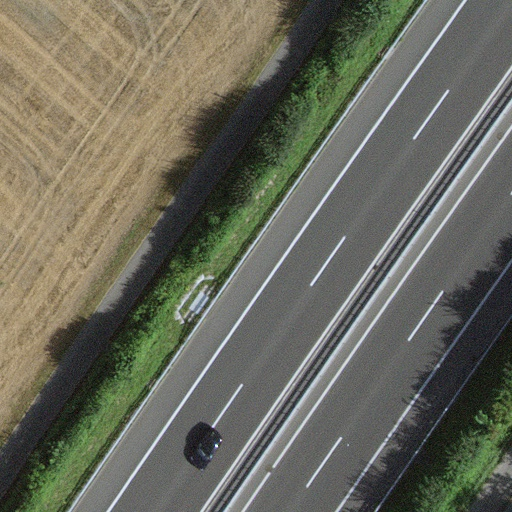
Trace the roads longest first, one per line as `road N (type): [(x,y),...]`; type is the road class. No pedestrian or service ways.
road 1 (motorway): [(511,0),(146,511)]
road 2 (track): [(333,0),(0,476)]
road 3 (motorway): [(293,511),(511,204)]
